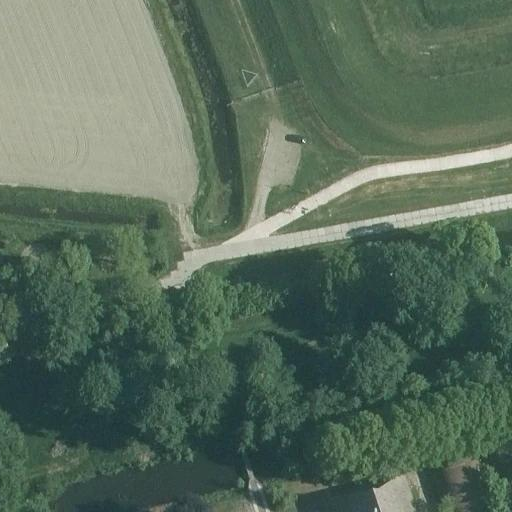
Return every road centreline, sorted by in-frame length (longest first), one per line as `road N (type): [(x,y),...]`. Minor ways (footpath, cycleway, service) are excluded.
road 1 (track): [(511,201),(232,250),(369,173),(511,148)]
road 2 (unclassified): [(0,317),(189,282),(187,258),(232,250)]
